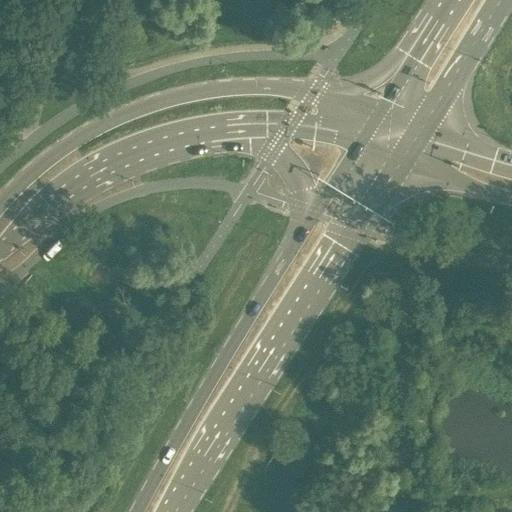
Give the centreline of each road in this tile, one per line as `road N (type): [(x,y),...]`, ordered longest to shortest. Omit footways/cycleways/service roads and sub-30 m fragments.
road 1 (primary): [(174,511),(415,146)]
road 2 (primary): [(294,248),(137,511)]
road 3 (primary): [(165,114),(276,150),(295,178),(294,248)]
road 4 (secondary): [(165,114),(262,98),(308,103),(373,129)]
road 5 (secondary): [(0,225),(36,184),(165,114)]
road 6 (primary): [(415,146),(503,0)]
road 7 (primary): [(452,0),(373,129)]
road 8 (primary): [(373,129),(294,248)]
